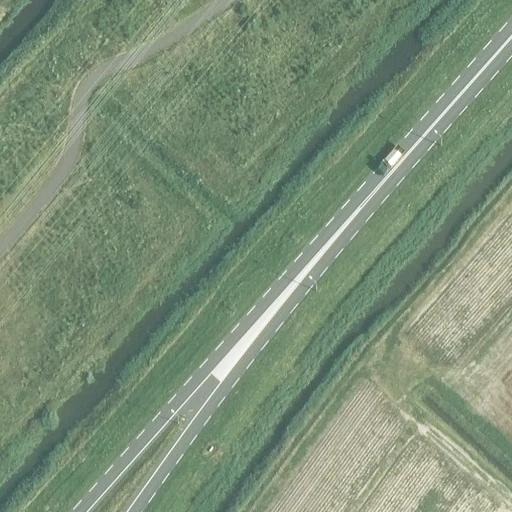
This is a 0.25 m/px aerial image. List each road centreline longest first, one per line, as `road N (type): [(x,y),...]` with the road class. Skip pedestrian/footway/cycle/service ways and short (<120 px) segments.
road 1 (primary): [(273,301),(511,30)]
road 2 (primary): [(273,301),(197,370),(71,511)]
road 3 (primary): [(136,511),(273,301)]
